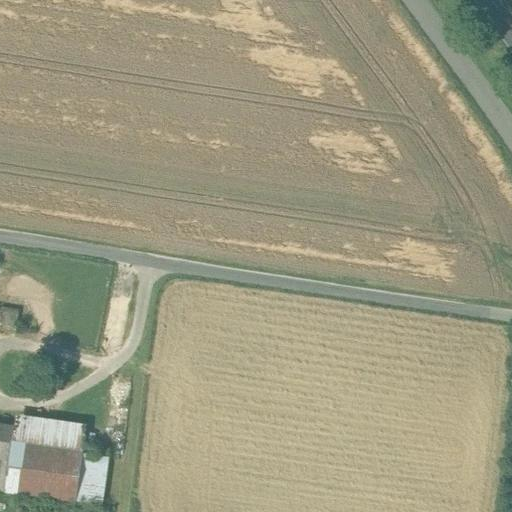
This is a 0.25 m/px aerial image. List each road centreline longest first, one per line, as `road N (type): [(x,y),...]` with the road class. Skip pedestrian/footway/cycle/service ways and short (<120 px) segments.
road 1 (unclassified): [(511,317),(0,238)]
road 2 (unclassified): [(412,0),(511,139)]
